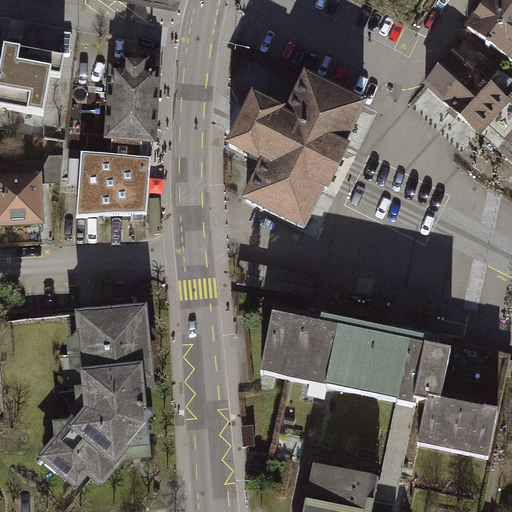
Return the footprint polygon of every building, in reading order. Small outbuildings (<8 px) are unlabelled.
[(511,0),(483,0),(465,26),(511,61),(511,0)] [(511,79),(466,39),(425,85),(511,163),(511,79)] [(62,57),(13,51),(7,102),(56,108),(62,57)] [(124,72),(113,72),(108,137),(115,138),(144,140),(158,141),(160,119),(163,75),(151,74),(152,62),(125,60),(124,72)] [(282,113),(254,98),(228,147),(263,165),(243,204),(302,235),(367,110),(302,76),(282,113)] [(114,158),(84,156),(79,219),(150,216),(153,161),(143,161),(144,140),(115,138),(114,158)] [(43,172),(0,174),(0,219),(45,217),(43,172)] [(282,296),(267,362),(420,396),(411,433),(488,450),(499,399),(447,388),(459,335),(282,296)] [(144,299),(79,304),(84,359),(149,354),(144,299)] [(149,354),(84,359),(89,398),(44,448),(94,489),(160,429),(149,354)] [(363,511),(371,472),(316,461),(305,511),(363,511)]
